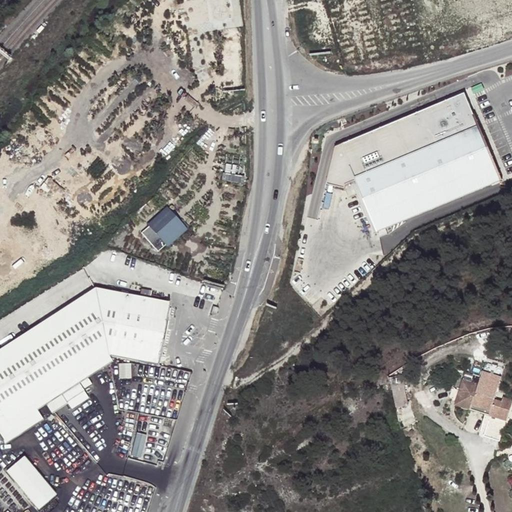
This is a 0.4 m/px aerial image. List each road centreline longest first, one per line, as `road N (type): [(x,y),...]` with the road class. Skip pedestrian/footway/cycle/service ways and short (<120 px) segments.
road 1 (secondary): [(173,511),(257,255),(274,129)]
road 2 (unclassified): [(274,129),(431,74)]
road 3 (unclassified): [(431,74),(274,84)]
road 4 (unknown): [(274,109),(224,136),(208,224)]
